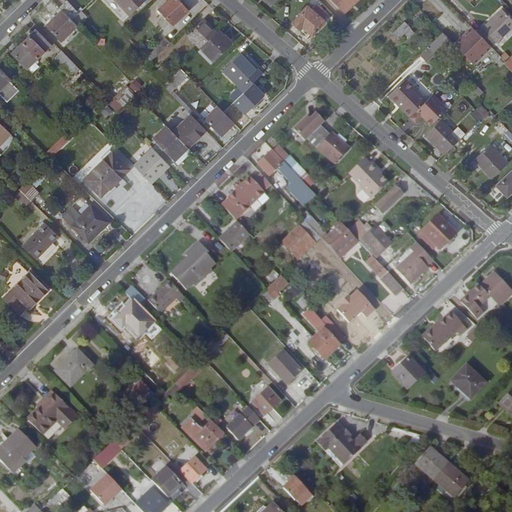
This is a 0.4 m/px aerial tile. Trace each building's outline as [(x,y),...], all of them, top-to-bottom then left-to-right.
[(112,0),(102,0),(122,20),(127,15),(112,0)] [(115,0),(133,18),(150,2),(148,0),(115,0)] [(176,0),(164,12),(178,27),(192,13),(181,2),(182,0),(176,0)] [(192,13),(195,10),(184,0),(182,0),(181,2),(192,13)] [(359,0),(336,0),(347,12),(359,0)] [(81,16),(69,4),(63,10),(66,14),(74,22),(81,16)] [(329,21),(310,5),(296,21),(303,29),(306,26),(316,35),(329,21)] [(511,28),(511,13),(506,8),(487,27),(482,32),(486,37),(493,45),(498,40),(500,41),(511,28)] [(81,29),(92,18),(86,13),(75,23),(81,29)] [(75,23),(74,22),(66,14),(50,29),(65,44),(81,29),(75,23)] [(416,29),(406,19),(394,30),(400,37),(407,31),(410,35),(416,29)] [(193,37),(205,51),(220,36),(208,23),(193,37)] [(476,62),(493,45),(486,37),(482,32),(474,24),(456,42),(472,58),(476,62)] [(456,43),(445,31),(423,53),(430,60),(445,46),(449,49),(456,43)] [(222,34),(220,36),(205,51),(218,64),(237,47),(229,38),(227,40),(222,34)] [(53,50),(38,35),(23,50),(37,65),(53,50)] [(161,50),(165,55),(176,45),(170,39),(166,42),(168,44),(161,50)] [(155,65),(160,60),(156,56),(155,57),(152,53),(153,53),(148,47),(143,52),(155,65)] [(15,58),(29,73),(37,65),(23,50),(15,58)] [(160,60),(165,55),(161,50),(156,56),(160,60)] [(80,80),(86,75),(65,54),(58,60),(73,75),(74,73),(80,80)] [(247,95),(257,86),(266,77),(245,54),(226,72),(247,95)] [(0,93),(1,95),(15,82),(3,70),(0,72),(0,93)] [(203,121),(176,94),(191,79),(184,71),(166,89),(194,117),(200,123),(203,121)] [(409,77),(392,94),(413,115),(430,99),(409,77)] [(248,116),(268,97),(257,86),(247,95),(237,105),(248,116)] [(132,109),(130,106),(140,96),(131,88),(114,104),(113,105),(124,117),(132,109)] [(430,99),(413,115),(418,121),(425,115),(433,123),(449,107),(436,93),(430,99)] [(481,120),(486,115),(477,107),(473,112),(481,120)] [(238,127),(226,115),(222,110),(210,122),(226,138),(238,127)] [(176,134),(192,150),(209,132),(200,123),(194,117),(176,134)] [(299,133),(309,145),(312,142),(325,130),(330,126),(321,117),(315,123),(313,120),(299,133)] [(438,143),(440,140),(448,149),(460,139),(451,130),(454,126),(445,117),(428,133),(438,143)] [(83,131),(91,124),(86,118),(78,126),(83,131)] [(451,130),(460,139),(469,130),(461,122),(454,126),(451,130)] [(13,137),(0,123),(0,143),(2,142),(5,146),(13,137)] [(511,132),(505,125),(501,129),(511,140),(511,132)] [(178,164),(192,150),(176,134),(170,127),(156,141),(160,146),(156,150),(157,150),(174,168),(178,164)] [(336,138),(335,139),(325,130),(312,142),(340,167),(353,153),(336,138)] [(68,138),(50,156),(56,161),(73,144),(68,138)] [(440,140),(438,143),(445,152),(448,149),(440,140)] [(510,161),(492,142),(477,156),(494,175),(510,161)] [(294,159),(284,149),(278,155),(288,165),(294,159)] [(174,168),(157,150),(138,168),(155,185),(174,168)] [(178,164),(181,167),(195,153),(192,150),(178,164)] [(126,179),(133,172),(114,151),(105,160),(108,163),(88,181),(104,197),(103,198),(110,205),(131,185),(126,179)] [(288,165),(278,155),(276,151),(262,165),(273,177),(282,169),(296,183),(291,189),(307,207),(318,197),(313,193),(288,165)] [(313,193),(320,187),(295,158),(294,159),(288,165),(313,193)] [(376,168),(375,168),(370,163),(353,178),(365,191),(364,191),(374,203),(391,187),(382,176),(382,175),(376,168)] [(511,190),(511,168),(499,181),(510,193),(511,190)] [(267,195),(275,187),(265,177),(257,184),(267,195)] [(233,202),(226,208),(239,222),(267,196),(267,195),(257,184),(253,180),(246,186),(244,184),(238,190),(240,192),(231,200),(233,202)] [(35,205),(43,197),(30,184),(22,193),(34,205),(35,205)] [(409,196),(401,188),(379,208),(387,217),(409,196)] [(34,205),(22,193),(17,198),(29,210),(34,205)] [(65,219),(73,228),(84,217),(76,208),(65,219)] [(91,246),(111,226),(93,208),(84,217),(73,228),(91,246)] [(331,236),(311,214),(304,220),(310,225),(325,242),(331,236)] [(440,249),(443,252),(460,237),(444,218),(423,237),(436,252),(440,249)] [(37,262),(60,238),(47,225),(23,248),(37,262)] [(234,254),(253,237),(241,225),(222,242),(234,254)] [(325,242),(310,225),(292,242),(295,244),(289,250),(302,263),(325,242)] [(331,236),(325,242),(345,263),(364,247),(358,240),(356,239),(351,233),(344,225),(331,236)] [(377,261),(378,262),(396,247),(380,229),(376,232),(372,227),(358,240),(364,247),(365,248),(368,246),(375,253),(372,256),(377,261)] [(289,250),(295,244),(292,242),(287,247),(289,250)] [(211,256),(201,246),(189,257),(191,259),(173,276),(190,295),(196,289),(198,292),(215,276),(214,274),(220,269),(209,257),(211,256)] [(414,254),(417,258),(407,267),(400,273),(415,289),(432,274),(430,272),(437,265),(422,248),(414,254)] [(407,267),(417,258),(414,254),(404,264),(407,267)] [(378,262),(377,261),(371,267),(382,279),(388,273),(378,262)] [(271,282),(279,274),(274,269),(266,278),(271,282)] [(7,299),(22,315),(24,313),(30,308),(31,310),(52,291),(34,273),(9,298),(7,299)] [(401,301),(408,294),(388,273),(382,279),(386,283),(385,284),(401,301)] [(8,284),(10,277),(4,274),(2,281),(8,284)] [(484,289),(487,292),(500,279),(498,277),(484,289)] [(292,287),(285,279),(270,294),(269,294),(277,303),(279,305),(284,300),(282,297),(292,287)] [(503,309),(511,301),(511,292),(500,279),(487,292),(496,302),(503,309)] [(161,317),(183,297),(172,285),(150,304),(161,317)] [(144,299),(134,289),(127,295),(137,306),(144,299)] [(488,319),(483,314),(496,302),(487,292),(484,289),(465,307),(481,324),(488,319)] [(266,298),(274,306),(277,303),(269,294),(266,298)] [(304,297),(297,301),(301,308),(308,304),(304,297)] [(312,347),(328,365),(339,355),(345,350),(344,348),(350,342),(330,320),(325,324),(314,312),(306,319),(323,337),(312,347)] [(466,339),(472,333),(457,317),(440,331),(439,330),(426,340),(439,355),(463,335),(466,339)] [(492,320),(481,331),(487,337),(498,326),(492,320)] [(486,339),(487,337),(481,331),(471,342),(477,348),(486,339)] [(201,358),(207,364),(233,341),(226,334),(221,340),(201,358)] [(73,391),(96,369),(81,354),(59,375),(73,391)] [(290,388),(306,374),(287,355),(272,368),(290,388)] [(207,364),(201,358),(194,364),(197,368),(204,375),(211,368),(207,364)] [(176,374),(183,367),(176,360),(168,367),(176,374)] [(412,393),(429,377),(413,360),(396,376),(412,393)] [(171,382),(153,364),(143,373),(161,392),(171,382)] [(476,401),(491,386),(472,367),(457,382),(476,401)] [(190,374),(197,382),(204,375),(197,368),(190,374)] [(184,394),(197,382),(190,374),(176,387),(184,394)] [(142,383),(136,388),(138,391),(139,392),(145,386),(142,383)] [(139,406),(152,395),(145,386),(139,392),(138,391),(131,397),(139,406)] [(168,395),(175,402),(184,394),(176,387),(168,395)] [(268,419),(284,404),(272,391),(256,405),(268,419)] [(66,432),(79,420),(53,394),(45,402),(47,404),(27,422),(43,437),(58,423),(66,432)] [(241,444),(263,424),(252,411),(230,432),(241,444)] [(210,454),(228,437),(215,425),(205,435),(195,425),(188,432),(210,454)] [(336,456),(340,452),(348,461),(355,469),(373,454),(371,452),(376,447),(371,441),(365,446),(348,427),(327,446),(336,456)] [(418,440),(426,443),(429,439),(396,430),(395,433),(418,440)] [(25,459),(38,447),(23,431),(0,452),(0,459),(15,475),(28,463),(25,459)] [(121,439),(113,431),(106,437),(113,445),(115,444),(121,439)] [(170,453),(179,447),(175,440),(166,446),(170,453)] [(409,451),(415,456),(424,445),(418,440),(409,451)] [(421,466),(439,483),(453,466),(435,450),(421,466)] [(94,463),(95,462),(102,456),(97,451),(89,458),(94,463)] [(336,456),(344,464),(348,461),(340,452),(336,456)] [(210,473),(208,471),(213,466),(204,456),(184,475),(191,482),(196,487),(210,473)] [(96,467),(93,464),(87,469),(90,472),(96,467)] [(191,482),(184,475),(174,465),(154,485),(172,502),(191,482)] [(458,500),(473,484),(453,466),(439,483),(458,500)] [(121,489),(107,475),(91,492),(104,506),(121,489)] [(301,501),(311,492),(297,477),(291,483),(293,486),(288,491),(299,503),(301,501)] [(306,507),(316,497),(311,492),(301,501),(306,507)] [(147,501),(139,508),(143,511),(167,511),(171,508),(160,496),(155,500),(153,498),(148,502),(147,501)]
